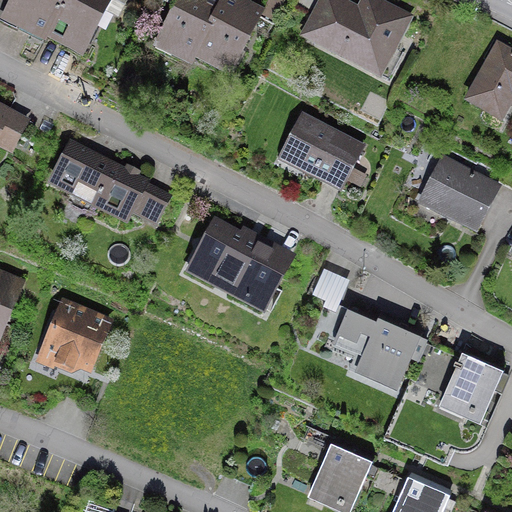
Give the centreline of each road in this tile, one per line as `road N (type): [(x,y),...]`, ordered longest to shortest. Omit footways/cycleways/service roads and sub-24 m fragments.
road 1 (residential): [(0,68),(511,338)]
road 2 (residential): [(221,511),(0,418)]
